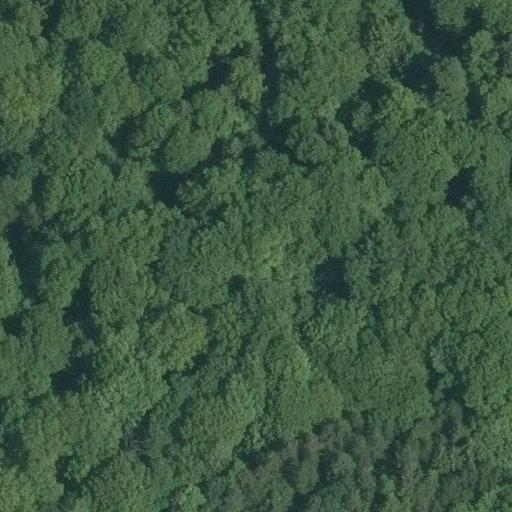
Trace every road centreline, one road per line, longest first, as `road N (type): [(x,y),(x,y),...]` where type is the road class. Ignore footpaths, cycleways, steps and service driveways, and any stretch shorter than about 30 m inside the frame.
road 1 (unclassified): [(0,357),(493,108)]
road 2 (unclassified): [(493,108),(373,0)]
